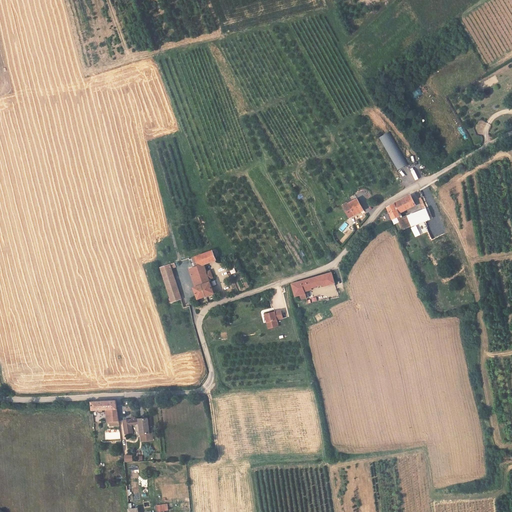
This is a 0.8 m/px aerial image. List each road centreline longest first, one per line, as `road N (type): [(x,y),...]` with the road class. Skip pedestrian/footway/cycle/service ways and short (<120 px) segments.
road 1 (unclassified): [(0,398),(197,391),(210,382),(198,325),(210,305),(332,263),(381,205),(511,132)]
road 2 (track): [(511,353),(483,354),(469,260),(423,182)]
